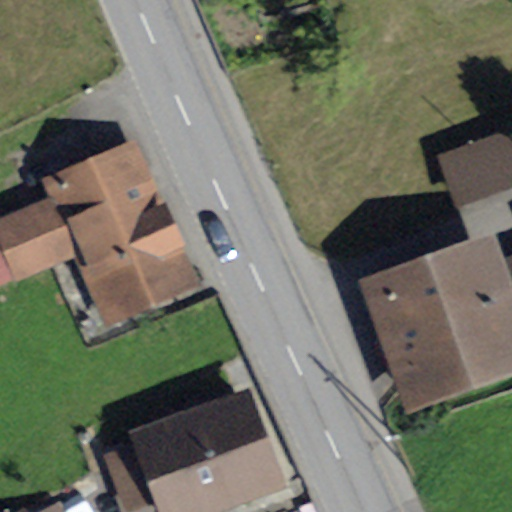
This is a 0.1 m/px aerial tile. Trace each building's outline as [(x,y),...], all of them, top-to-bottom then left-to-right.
[(511,151),(507,137),(440,160),(457,210),(511,191),(511,151)] [(0,224),(0,245),(15,281),(67,258),(62,247),(80,239),(110,309),(182,278),(127,153),(56,184),(62,198),(0,224)] [(418,385),(511,351),(509,343),(511,341),(511,272),(487,281),(480,260),(385,294),(418,385)] [(116,455),(135,507),(162,497),(167,511),(179,511),(180,511),(224,495),(229,509),(252,500),(247,487),(267,479),(233,389),(193,404),(196,412),(168,422),(172,434),(116,455)] [(71,511),(67,503),(48,511),(71,511)]
